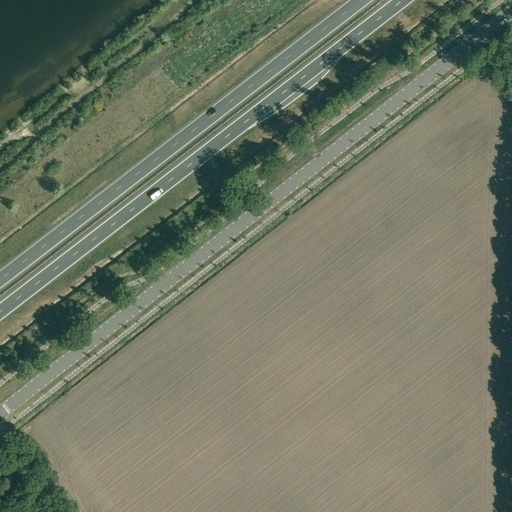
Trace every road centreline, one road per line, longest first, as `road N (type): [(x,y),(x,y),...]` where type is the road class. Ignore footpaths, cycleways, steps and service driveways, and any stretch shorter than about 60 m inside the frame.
road 1 (tertiary): [(0,410),(511,12)]
road 2 (trunk): [(0,312),(405,0)]
road 3 (trunk): [(361,0),(0,280)]
road 4 (track): [(180,0),(0,146)]
